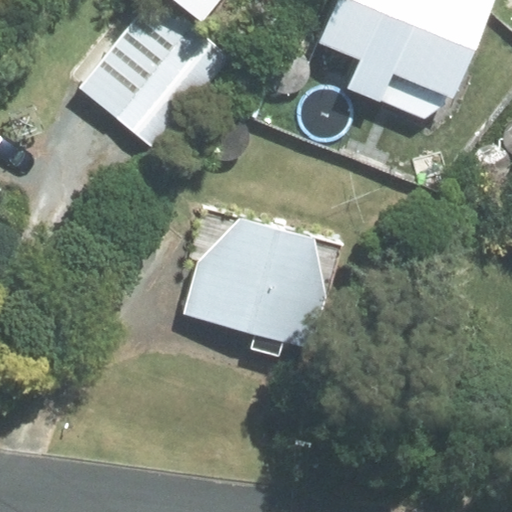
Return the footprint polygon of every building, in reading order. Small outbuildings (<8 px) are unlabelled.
[(156,0),(194,30),(218,0),(156,0)] [(335,0),(314,49),(447,109),(495,0),(493,0),(335,0)] [(187,32),(114,119),(152,153),(226,64),(187,32)] [(413,166),(407,188),(435,196),(442,174),(413,166)] [(194,267),(180,320),(311,357),(325,304),(304,249),(237,230),(194,267)]
